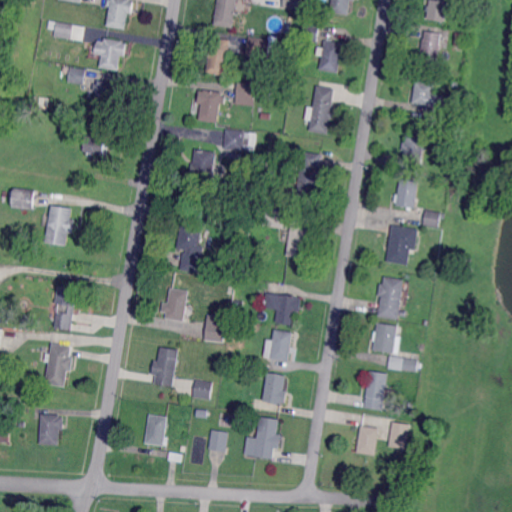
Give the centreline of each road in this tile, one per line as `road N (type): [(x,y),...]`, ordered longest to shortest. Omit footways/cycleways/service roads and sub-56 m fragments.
road 1 (residential): [(176,0),(105,429),(82,511)]
road 2 (residential): [(386,0),(307,497)]
road 3 (residential): [(399,503),(0,483)]
